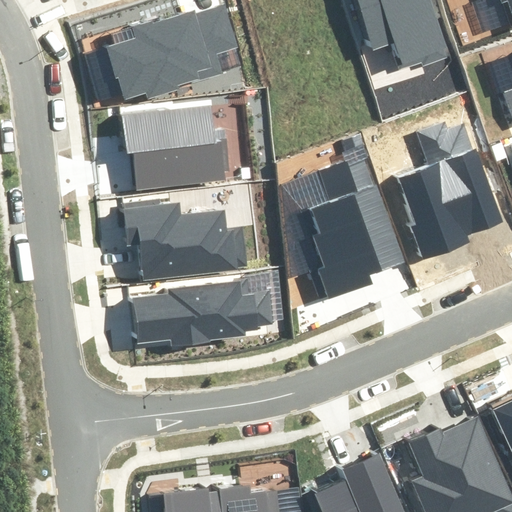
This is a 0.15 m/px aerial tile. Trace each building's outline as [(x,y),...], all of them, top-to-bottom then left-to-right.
[(455,56),(437,0),(355,0),(372,52),(398,43),(405,65),(423,59),(425,65),(455,56)] [(243,47),(228,2),(199,11),(197,6),(132,28),(135,38),(111,46),(128,96),(150,88),(152,95),(224,71),(219,55),(243,47)] [(511,83),(498,89),(511,128),(511,83)] [(211,103),(122,112),(127,154),(133,153),(137,190),(229,180),(223,127),(214,128),(211,103)] [(418,130),(430,165),(397,177),(414,223),(409,225),(422,260),(468,243),(465,234),(499,221),(463,123),(446,129),(443,121),(418,130)] [(408,260),(359,132),(338,140),(346,161),(322,170),(336,204),(312,213),(320,233),(313,236),(324,266),(309,272),(321,302),(372,283),(369,274),(408,260)] [(180,199),(123,206),(127,243),(143,241),(148,280),(249,267),(244,229),(230,231),(227,209),(182,215),(180,199)] [(257,323),(271,321),(268,294),(241,297),(239,283),(171,291),(172,295),(133,299),(137,343),(169,340),(170,345),(250,336),(249,331),(258,330),(257,323)]
